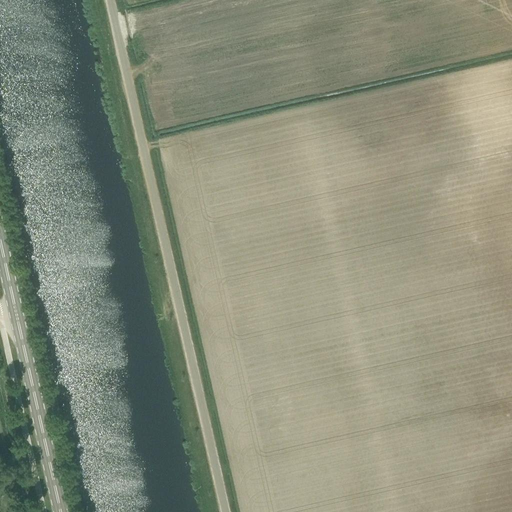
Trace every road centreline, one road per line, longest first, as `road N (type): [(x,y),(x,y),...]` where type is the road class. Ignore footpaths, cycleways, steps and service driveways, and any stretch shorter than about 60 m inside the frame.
road 1 (unclassified): [(224,511),(106,0)]
road 2 (secondary): [(59,511),(0,246)]
